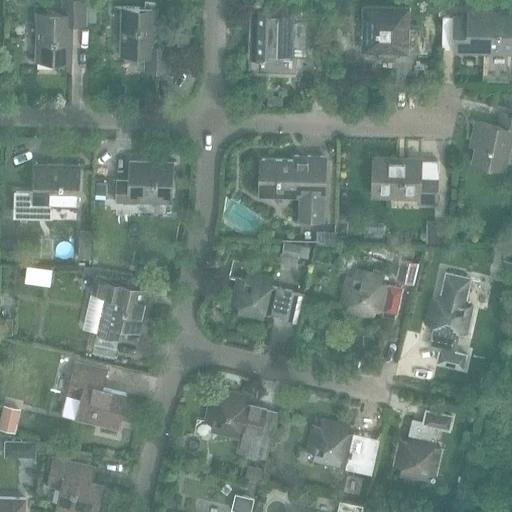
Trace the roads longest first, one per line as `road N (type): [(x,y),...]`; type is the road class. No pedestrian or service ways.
road 1 (residential): [(208,121),(447,127)]
road 2 (residential): [(180,349),(208,121)]
road 3 (residential): [(208,121),(0,113)]
road 4 (residential): [(382,394),(180,349)]
road 5 (residential): [(137,511),(180,349)]
road 6 (residential): [(208,121),(210,0)]
